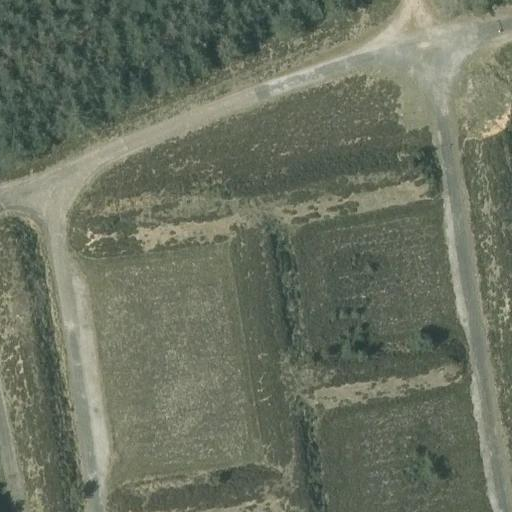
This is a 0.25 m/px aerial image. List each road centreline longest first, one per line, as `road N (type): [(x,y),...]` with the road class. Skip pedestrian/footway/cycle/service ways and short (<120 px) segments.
road 1 (track): [(498,511),(418,30)]
road 2 (track): [(44,202),(418,30)]
road 3 (track): [(94,511),(44,202)]
